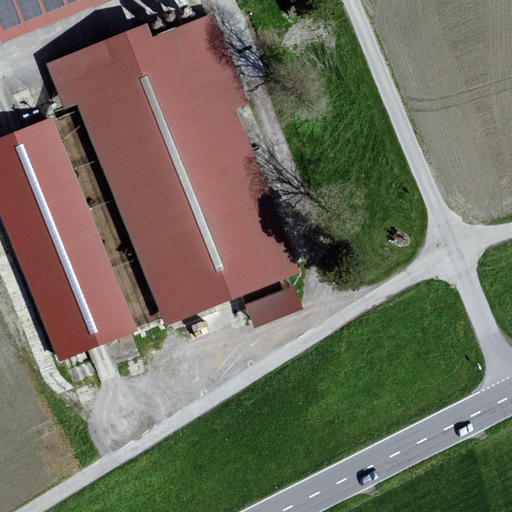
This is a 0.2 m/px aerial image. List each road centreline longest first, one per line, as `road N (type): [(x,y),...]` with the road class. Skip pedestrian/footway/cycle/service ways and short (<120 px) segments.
road 1 (unclassified): [(33,511),(458,254)]
road 2 (primary): [(511,395),(281,511)]
road 3 (unclassified): [(511,393),(458,254)]
